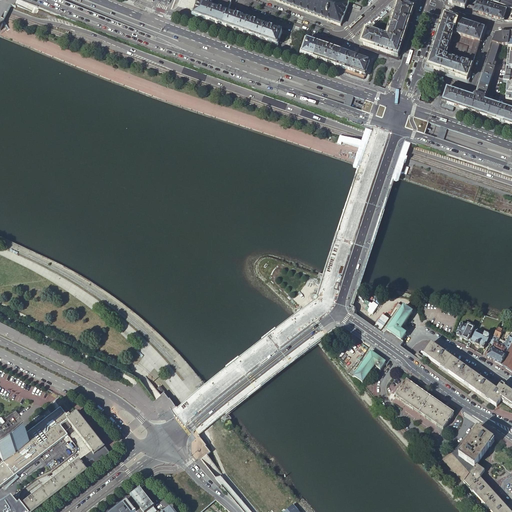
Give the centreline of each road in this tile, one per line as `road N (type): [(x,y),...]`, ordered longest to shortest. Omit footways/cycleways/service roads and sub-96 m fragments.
road 1 (primary): [(0,5),(511,183)]
road 2 (primary): [(238,68),(511,159)]
road 3 (primary): [(511,153),(282,74),(243,53)]
road 4 (secondary): [(165,446),(337,311)]
road 5 (secondary): [(325,303),(158,433)]
road 6 (secondary): [(337,311),(397,128)]
road 7 (secondary): [(385,124),(325,303)]
road 8 (unclassified): [(337,311),(475,410)]
road 9 (unclassified): [(395,364),(384,398),(426,440),(453,439),(475,410)]
road 10 (primary): [(238,68),(385,124)]
road 11 (primary): [(392,101),(243,53)]
road 12 (primary): [(46,0),(186,50)]
road 13 (residential): [(415,72),(472,91),(494,25)]
road 14 (secondary): [(114,395),(0,339)]
road 15 (unclassified): [(511,381),(425,334),(405,349)]
road 16 (primary): [(397,128),(511,166)]
